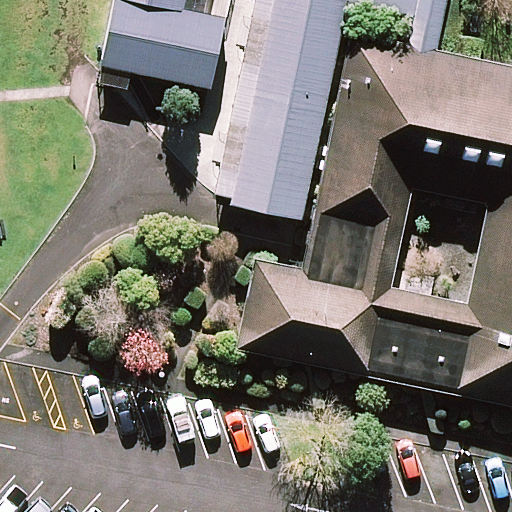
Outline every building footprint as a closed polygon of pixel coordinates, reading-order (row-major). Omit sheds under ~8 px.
[(59,0),(0,0),(0,71),(46,57),(59,0)] [(228,0),(115,0),(109,40),(218,60),(228,0)] [(274,0),(260,66),(332,82),(349,0),(274,0)] [(511,29),(368,0),(364,0),(343,103),(511,138),(511,29)] [(332,82),(260,66),(236,174),(308,190),(332,82)] [(53,72),(0,86),(0,133),(13,182),(78,165),(53,72)] [(308,240),(250,228),(234,305),(363,332),(406,123),(336,109),(308,240)] [(511,157),(486,152),(444,352),(511,365),(511,157)]
